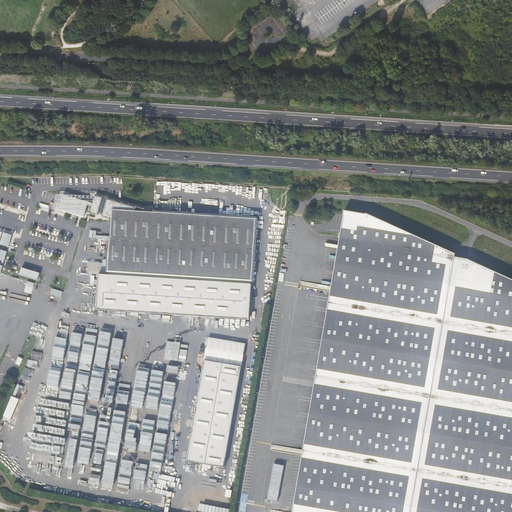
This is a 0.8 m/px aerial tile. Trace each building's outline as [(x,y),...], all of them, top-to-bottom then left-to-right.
[(258,219),(256,217),(167,210),(166,213),(154,212),(136,211),(136,206),(96,196),(94,204),(94,206),(92,214),(114,219),(113,239),(110,239),(109,257),(108,272),(110,274),(252,282),(255,280),(258,219)] [(64,197),(61,212),(86,218),(89,205),(94,206),(94,204),(64,197)] [(344,210),(344,216),(332,286),(331,292),(315,381),(314,387),(303,450),(302,456),(292,511),(511,511),(511,279),(468,259),(454,257),(456,254),(366,213),(366,214),(344,210)] [(103,275),(100,275),(98,311),(251,320),(253,284),(107,276),(103,275)] [(32,359),(43,360),(45,352),(33,351),(32,359)] [(190,460),(225,467),(243,366),(207,360),(190,460)]
